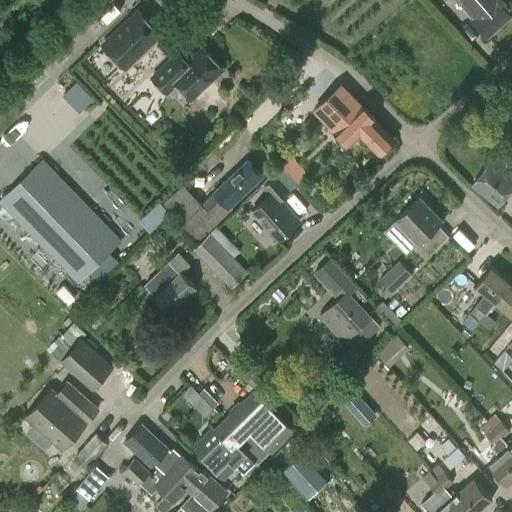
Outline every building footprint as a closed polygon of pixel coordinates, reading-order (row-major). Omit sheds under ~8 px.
[(503,11),(506,8),(498,0),(456,0),(472,19),(471,20),(485,37),(508,16),(503,11)] [(131,11),(96,45),(118,68),(153,34),(131,11)] [(166,94),(177,84),(190,98),(223,69),(202,45),(187,59),(178,49),(149,76),(166,94)] [(346,90),(320,117),(352,146),(358,136),(382,155),(395,136),(346,90)] [(0,199),(0,201),(77,281),(120,240),(42,159),(4,196),(0,199)] [(495,204),(508,189),(511,192),(511,165),(506,173),(490,159),(470,183),(495,204)] [(201,203),(183,183),(163,201),(198,240),(232,208),(229,203),(260,175),(246,160),(214,190),(215,191),(201,203)] [(277,239),(299,219),(280,197),(289,189),(288,189),(296,183),(278,165),(260,182),(263,185),(270,193),(251,210),(277,239)] [(299,165),(288,175),(296,183),(297,184),(308,174),(299,165)] [(441,219),(419,196),(395,218),(418,241),(413,246),(425,257),(449,236),(437,224),(441,219)] [(150,228),(166,212),(158,204),(141,220),(150,228)] [(230,285),(246,270),(232,257),(239,250),(224,235),(217,241),(208,233),(193,248),(230,285)] [(180,271),(188,263),(177,252),(170,259),(144,284),(169,311),(195,286),(180,271)] [(312,271),(336,298),(319,314),(343,340),(345,337),(355,347),(379,324),(360,303),(366,297),(355,285),(353,283),(354,282),(330,255),(312,271)] [(412,273),(400,261),(380,280),(392,292),(412,273)] [(478,320),(484,313),(495,300),(510,283),(490,266),(475,284),(485,292),(474,305),(468,312),(478,320)] [(511,284),(510,283),(495,300),(506,310),(511,314),(511,284)] [(494,320),(484,313),(478,320),(487,329),(494,320)] [(397,333),(377,352),(389,365),(409,346),(397,333)] [(91,389),(112,365),(80,335),(58,359),(91,389)] [(249,368),(242,375),(291,425),(299,417),(249,368)] [(59,395),(70,405),(66,409),(49,394),(28,416),(62,447),(97,408),(70,383),(59,395)] [(182,394),(189,402),(198,393),(191,385),(182,394)] [(339,398),(352,413),(363,404),(349,389),(339,398)] [(234,412),(221,425),(254,459),(257,461),(292,428),(255,391),(234,412)] [(494,413),(487,419),(502,437),(510,431),(494,413)] [(506,485),(511,479),(511,449),(509,446),(502,437),(487,419),(486,420),(478,426),(493,442),(489,445),(498,455),(488,464),(506,485)] [(150,466),(166,448),(141,425),(125,442),(150,466)] [(242,471),(254,459),(221,425),(216,429),(197,447),(220,471),(223,473),(234,462),(242,471)] [(86,467),(108,443),(96,431),(73,456),(86,467)] [(447,453),(455,446),(448,439),(440,445),(447,453)] [(166,468),(167,467),(187,486),(192,480),(205,493),(197,501),(206,509),(214,501),(214,503),(225,493),(202,468),(199,471),(180,453),(173,447),(159,462),(166,468)] [(437,495),(444,488),(429,469),(426,471),(406,447),(390,461),(410,485),(422,476),(437,495)] [(443,460),(450,468),(465,456),(457,447),(443,460)] [(308,503),(329,486),(302,456),(282,473),(308,503)] [(444,488),(452,481),(437,463),(429,469),(444,488)] [(89,499),(108,475),(95,465),(76,487),(89,499)] [(150,478),(166,493),(154,504),(162,511),(163,511),(174,500),(187,486),(167,467),(166,468),(163,471),(160,468),(150,478)] [(452,488),(448,491),(466,511),(475,511),(491,498),(473,477),(456,493),(452,488)] [(444,495),(448,500),(434,511),(466,511),(448,491),(444,495)]
